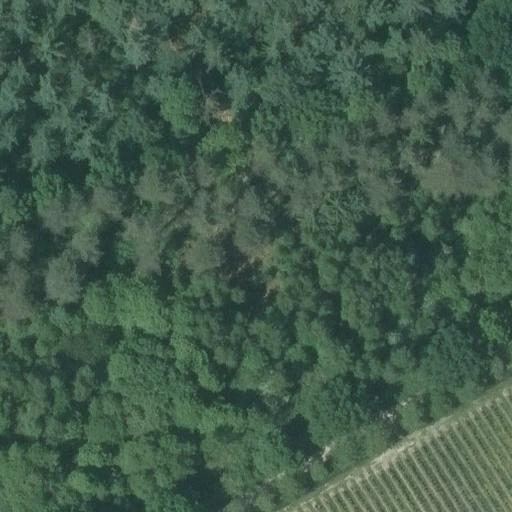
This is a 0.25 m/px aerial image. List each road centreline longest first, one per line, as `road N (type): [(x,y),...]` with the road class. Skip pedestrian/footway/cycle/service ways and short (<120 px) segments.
road 1 (track): [(511,350),(233,511)]
road 2 (track): [(176,183),(85,0)]
